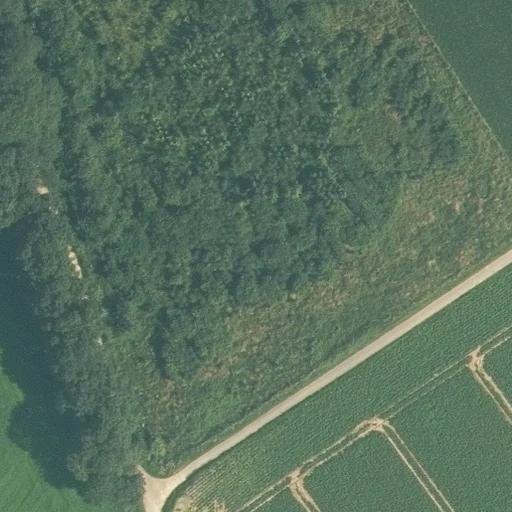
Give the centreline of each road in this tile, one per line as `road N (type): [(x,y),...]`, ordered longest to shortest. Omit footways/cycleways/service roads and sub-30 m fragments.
road 1 (unclassified): [(151,497),(95,314),(33,161),(13,0)]
road 2 (unclassified): [(151,497),(511,254)]
